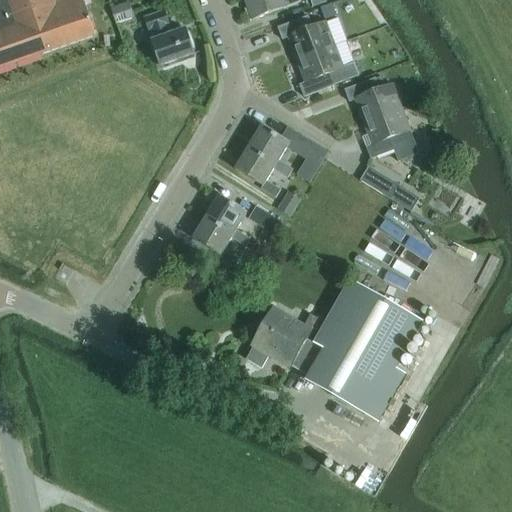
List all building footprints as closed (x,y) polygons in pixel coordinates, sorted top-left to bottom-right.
[(83,0),(65,0),(56,3),(54,0),(3,0),(0,1),(0,70),(96,37),(83,0)] [(245,0),(253,21),(287,8),(302,2),(301,0),(245,0)] [(116,24),(133,17),(127,2),(110,9),(116,24)] [(333,5),(321,9),(325,21),(337,17),(333,5)] [(170,36),(166,25),(168,24),(164,13),(146,20),(150,31),(152,30),(156,42),(153,43),(161,66),(194,55),(185,31),(170,36)] [(309,17),(279,29),(284,41),(289,39),(298,61),(336,46),(328,23),(313,29),(309,17)] [(336,86),(331,75),(345,69),(336,46),(298,61),(306,83),(301,86),(306,98),(336,86)] [(376,80),(346,91),(350,103),(356,101),(364,124),(403,109),(394,86),(380,91),(376,80)] [(362,137),(367,148),(372,160),(394,152),(398,162),(418,154),(410,132),(411,132),(403,109),(364,124),(368,135),(362,137)] [(262,128),(249,149),(277,166),(275,170),(289,178),(294,170),(279,161),(290,145),(262,128)] [(328,155),(311,144),(304,156),(321,167),(328,155)] [(263,188),(262,190),(276,199),(281,191),(267,182),(275,170),(277,166),(249,149),(236,170),(263,188)] [(368,166),(360,181),(382,194),(391,180),(368,166)] [(390,181),(382,195),(405,210),(414,196),(390,181)] [(288,192),(278,209),(290,217),(301,200),(288,192)] [(251,240),(237,231),(247,215),(219,198),(206,219),(235,236),(232,239),(246,248),(251,240)] [(283,223),(257,207),(249,219),(274,236),(283,223)] [(412,232),(416,222),(393,212),(385,230),(394,235),(391,241),(407,249),(407,247),(432,259),(439,244),(412,232)] [(194,240),(221,257),(219,260),(234,268),(239,260),(225,252),(232,239),(235,236),(206,219),(194,240)] [(275,310),(266,325),(261,333),(252,348),(254,349),(248,361),(262,369),(269,358),(291,370),(292,368),(309,378),(306,382),(379,424),(406,375),(396,370),(423,323),(352,282),(315,344),(307,340),(313,330),(318,332),(324,321),(319,318),(318,320),(311,316),(305,327),(275,310)] [(340,458),(350,437),(326,426),(316,446),(340,458)]
